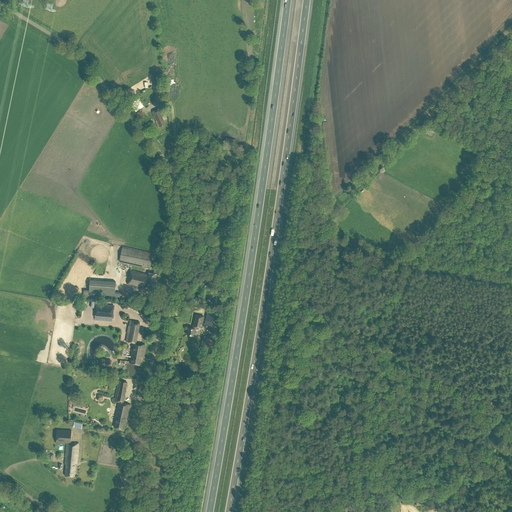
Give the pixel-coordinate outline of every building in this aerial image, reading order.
[(154,90),(163,89),(162,77),(153,78),(154,90)] [(135,96),(128,102),(133,109),(138,105),(136,103),(139,101),(135,96)] [(159,128),(165,125),(162,117),(163,116),(160,108),(152,112),(159,128)] [(143,121),(147,119),(144,115),(145,114),(141,109),(137,113),(143,121)] [(438,125),(431,122),(429,125),(428,124),(426,129),(435,133),(438,125)] [(150,269),(154,253),(123,246),(119,262),(150,269)] [(159,275),(160,271),(155,269),(154,273),(149,272),(148,274),(131,270),(128,284),(146,288),(147,283),(154,284),(156,274),(159,275)] [(115,297),(116,281),(90,280),(89,290),(84,290),(84,295),(115,297)] [(95,311),(95,316),(113,317),(113,313),(112,312),(112,310),(114,310),(114,305),(96,304),(95,309),(96,309),(96,311),(95,311)] [(196,315),(193,327),(188,326),(186,335),(193,336),(193,335),(195,336),(197,335),(197,333),(196,332),(194,332),(195,328),(200,330),(203,317),(196,315)] [(139,327),(129,325),(127,333),(128,333),(130,333),(131,333),(132,334),(137,334),(139,327)] [(132,334),(131,333),(130,333),(128,333),(127,333),(126,341),(128,341),(129,342),(133,342),(131,355),(130,363),(140,364),(141,358),(143,358),(145,345),(143,344),(141,344),(140,345),(139,345),(138,345),(138,343),(136,343),(135,343),(137,334),(132,334)] [(101,358),(100,365),(111,367),(112,360),(101,358)] [(129,417),(132,405),(124,403),(128,382),(121,381),(117,402),(118,402),(114,423),(116,423),(115,427),(124,429),(127,417),(129,417)] [(57,430),(56,443),(67,443),(71,444),(71,442),(72,430),(57,430)] [(79,443),(71,442),(71,444),(67,443),(64,475),(74,476),(75,463),(77,463),(79,443)]
